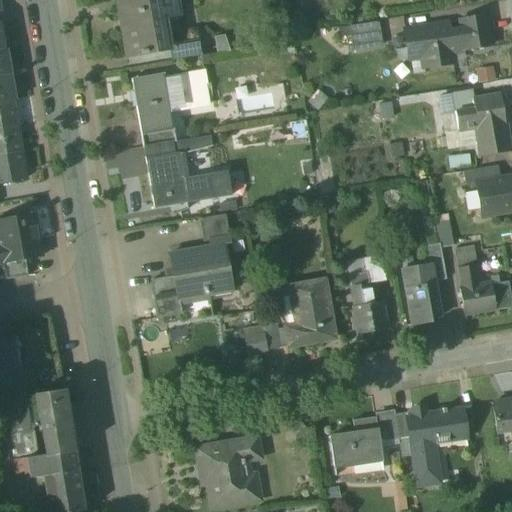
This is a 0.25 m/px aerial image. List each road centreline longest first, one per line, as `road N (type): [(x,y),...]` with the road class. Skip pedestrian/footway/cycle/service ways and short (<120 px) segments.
road 1 (residential): [(511,343),(112,409)]
road 2 (tertiary): [(95,283),(45,0)]
road 3 (tertiary): [(112,409),(95,283)]
